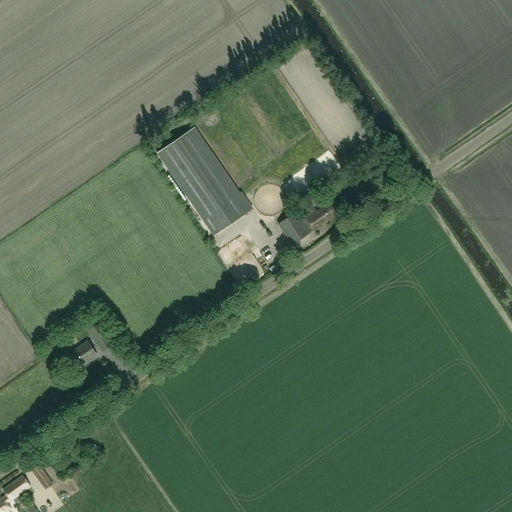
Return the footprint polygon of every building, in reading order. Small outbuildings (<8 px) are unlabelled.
[(156,149),(214,236),(249,212),(192,125),(156,149)] [(292,245),(325,222),(335,214),(327,204),(316,211),(315,209),(300,220),(295,212),(278,224),(292,245)] [(98,323),(88,330),(102,351),(112,344),(98,323)] [(87,341),(67,354),(77,368),(97,355),(87,341)] [(32,463),(45,484),(51,480),(38,459),(32,463)] [(3,489),(7,494),(0,498),(0,511),(5,511),(10,509),(6,503),(30,486),(22,475),(3,489)] [(54,485),(59,492),(65,487),(60,481),(54,485)]
